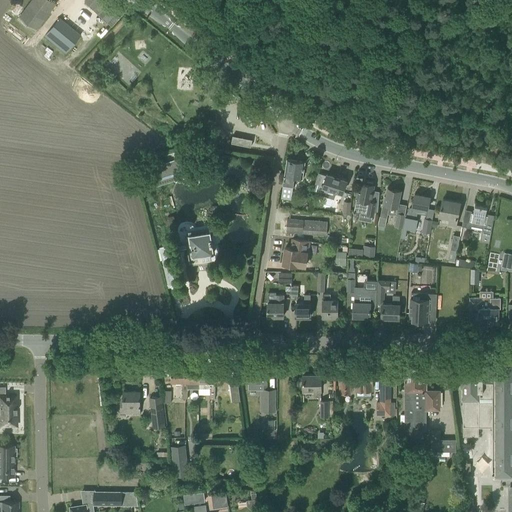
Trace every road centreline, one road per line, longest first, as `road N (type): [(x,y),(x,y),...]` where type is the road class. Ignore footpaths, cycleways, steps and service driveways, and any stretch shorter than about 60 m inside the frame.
road 1 (tertiary): [(511,341),(253,341)]
road 2 (tertiary): [(511,188),(323,145),(285,123)]
road 3 (residential): [(253,341),(285,123)]
road 4 (tertiary): [(253,341),(38,339)]
road 5 (tertiary): [(285,123),(137,0)]
road 6 (residential): [(42,511),(38,339)]
